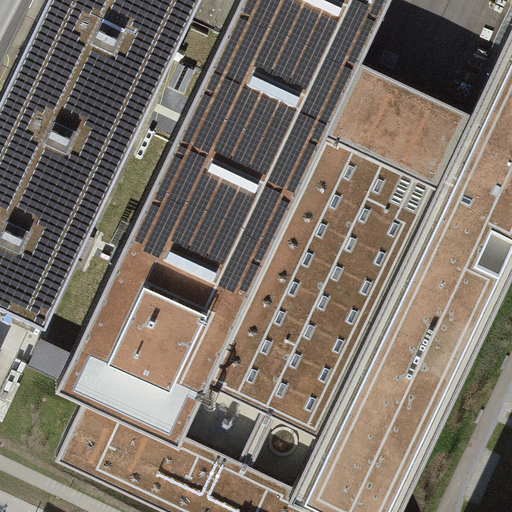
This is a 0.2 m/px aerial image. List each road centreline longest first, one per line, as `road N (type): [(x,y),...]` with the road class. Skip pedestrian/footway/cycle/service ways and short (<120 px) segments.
road 1 (unknown): [(460,481),(219,371),(347,124),(511,200)]
road 2 (unknown): [(410,0),(347,124)]
